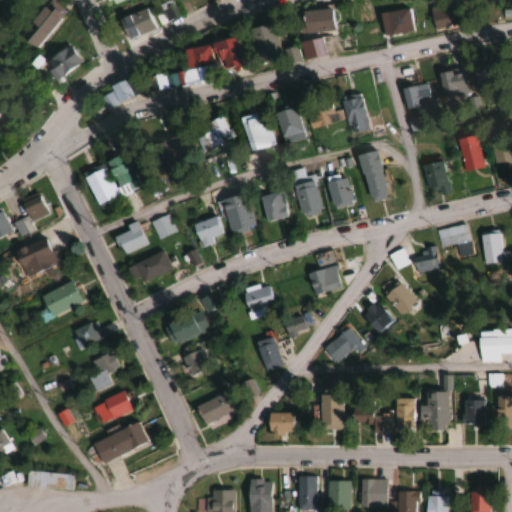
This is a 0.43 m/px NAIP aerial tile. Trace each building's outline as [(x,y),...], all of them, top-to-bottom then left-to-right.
[(64,13),(49,0),(46,0),(15,35),(31,49),(64,13)] [(159,5),(162,20),(174,18),(172,3),(159,5)] [(453,25),(448,5),(428,9),(432,30),(453,25)] [(117,19),(126,39),(153,28),(144,8),(117,19)] [(412,31),(407,8),(378,14),(383,37),(412,31)] [(331,32),(331,11),(297,11),(297,32),(331,32)] [(279,51),(269,22),(248,30),(258,58),(279,51)] [(301,60),(324,56),(321,38),(298,42),(301,60)] [(53,79),(79,64),(68,45),(42,60),(53,79)] [(181,50),(185,70),(153,76),(155,90),(198,82),(195,67),(211,64),(207,45),(181,50)] [(473,67),(473,90),(495,90),(495,67),(473,67)] [(461,94),(461,72),(439,72),(439,94),(461,94)] [(132,97),(124,79),(108,86),(110,92),(99,97),(105,109),(132,97)] [(405,109),(429,103),(424,83),(400,89),(405,109)] [(349,135),(368,130),(358,93),(339,98),(349,135)] [(341,121),(338,109),(331,110),(329,105),(304,111),(309,130),(341,121)] [(302,139),(295,107),(274,112),(282,144),(302,139)] [(240,117),(249,151),(270,146),(261,111),(240,117)] [(206,151),(230,138),(219,117),(195,129),(206,151)] [(166,166),(182,153),(167,135),(151,148),(166,166)] [(462,171),(482,167),(474,135),(455,139),(462,171)] [(511,167),(511,155),(510,143),(490,146),(494,171),(511,167)] [(354,156),(369,202),(387,196),(372,150),(354,156)] [(97,209),(139,189),(122,153),(103,162),(104,162),(81,173),(97,209)] [(450,189),(436,160),(418,169),(432,198),(450,189)] [(300,216),(320,211),(311,174),(304,176),(302,168),(288,171),(300,216)] [(352,203),(342,173),(323,179),(333,209),(352,203)] [(258,197),(265,222),(286,217),(279,191),(258,197)] [(47,214),(37,192),(19,200),(26,217),(14,222),(20,237),(31,232),(27,223),(47,214)] [(219,200),(228,234),(254,228),(245,193),(219,200)] [(0,236),(10,232),(0,211),(0,236)] [(149,222),(159,240),(176,231),(166,213),(149,222)] [(220,238),(214,217),(191,223),(197,244),(220,238)] [(112,235),(122,256),(145,244),(135,223),(112,235)] [(440,247),(469,240),(465,223),(435,230),(440,247)] [(500,252),(496,230),(478,233),(483,265),(511,260),(510,250),(500,252)] [(59,263),(46,236),(9,253),(22,280),(59,263)] [(417,274),(440,267),(434,247),(410,255),(417,274)] [(395,270),(409,263),(401,248),(387,255),(395,270)] [(306,273),(312,295),(341,287),(330,249),(314,254),(318,269),(306,273)] [(126,268),(133,281),(140,277),(143,283),(170,269),(161,250),(126,268)] [(415,301),(395,279),(380,293),(399,315),(415,301)] [(39,296),(50,318),(81,303),(70,281),(39,296)] [(272,310),(269,285),(241,289),(244,313),(272,310)] [(218,306),(211,293),(198,299),(205,312),(218,306)] [(374,332),(390,319),(375,301),(359,314),(374,332)] [(199,314),(163,323),(168,342),(204,332),(199,314)] [(283,338),(305,328),(300,315),(277,324),(283,338)] [(99,340),(91,322),(72,329),(80,348),(99,340)] [(322,349),(335,363),(358,340),(345,327),(322,349)] [(511,330),(476,330),(476,348),(511,348),(511,330)] [(264,371),(280,366),(270,336),(254,341),(264,371)] [(281,357),(291,355),(288,339),(278,341),(281,357)] [(206,370),(197,349),(179,356),(188,377),(206,370)] [(106,374),(118,368),(110,351),(90,362),(94,371),(87,375),(95,392),(111,384),(106,374)] [(227,390),(193,407),(203,425),(236,408),(227,390)] [(423,429),(445,429),(445,391),(423,391),(423,429)] [(338,429),(338,393),(318,393),(318,429),(338,429)] [(511,409),(511,396),(493,396),(492,425),(511,426),(511,409)] [(410,398),(391,398),(391,432),(410,432),(410,398)] [(459,423),(480,423),(480,400),(459,400),(459,423)] [(349,425),(369,425),(369,432),(387,432),(387,414),(372,414),(372,403),(349,403),(349,425)] [(289,412),(265,412),(265,434),(289,434),(289,412)] [(98,463),(145,444),(137,423),(90,442),(98,463)] [(0,432),(0,455),(10,451),(1,432),(0,432)] [(70,473),(23,473),(23,489),(70,489),(70,473)] [(311,511),(311,477),(292,477),(292,511),(311,511)] [(266,511),(267,480),(244,479),(243,511),(266,511)] [(381,508),(381,480),(355,480),(355,508),(381,508)] [(344,511),(344,482),(321,482),(321,511),(344,511)] [(230,511),(231,490),(207,490),(207,499),(194,499),(194,511),(207,511),(230,511)] [(462,490),(461,511),(484,511),(484,490),(462,490)] [(441,511),(442,491),(421,491),(421,511),(441,511)] [(413,511),(413,492),(391,492),(391,511),(413,511)]
